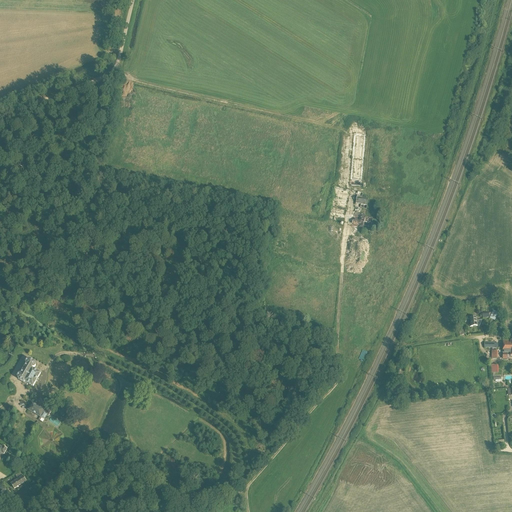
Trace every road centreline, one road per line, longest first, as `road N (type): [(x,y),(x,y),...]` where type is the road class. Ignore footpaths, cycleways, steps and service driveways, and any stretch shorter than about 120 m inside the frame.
road 1 (track): [(247,511),(246,484),(342,373),(342,270)]
road 2 (track): [(339,129),(115,68),(103,75)]
